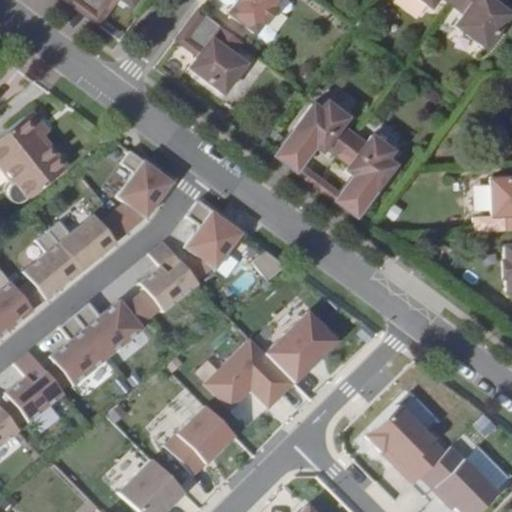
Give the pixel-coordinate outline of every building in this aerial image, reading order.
[(72,0),(92,15),(95,10),(103,0),(126,0),(130,3),(131,0),(72,0)] [(112,0),(103,0),(92,15),(98,20),(112,0)] [(235,0),(228,10),(255,30),(276,0),(235,0)] [(451,0),(463,9),(453,22),(483,45),(509,10),(496,1),(495,0),(451,0)] [(240,38),(197,6),(181,28),(202,45),(196,52),(187,64),(217,87),(240,57),(231,50),(240,38)] [(202,45),(181,28),(174,36),(196,52),(202,45)] [(337,151),(352,130),(340,121),(347,112),(326,96),(318,104),(312,99),(273,150),(295,167),(300,160),(308,149),(301,143),(307,136),(314,141),(321,147),(324,142),(337,151)] [(30,105),(20,112),(37,134),(47,126),(30,105)] [(37,134),(20,112),(0,127),(0,204),(0,205),(3,205),(6,205),(11,203),(61,163),(37,134)] [(352,130),(337,151),(349,160),(345,165),(352,170),(359,175),(353,183),(346,178),(338,189),(333,195),(355,212),(393,160),(385,155),(392,146),(371,130),(364,139),(352,130)] [(314,141),(307,136),(301,143),(308,149),(314,141)] [(126,147),(116,159),(131,170),(115,192),(122,197),(143,213),(169,179),(126,147)] [(319,175),(300,160),(295,167),(314,181),(319,175)] [(359,175),(352,170),(346,178),(353,183),(359,175)] [(511,226),(511,173),(493,175),(494,213),(506,212),(507,226),(511,226)] [(338,189),(319,175),(314,181),(333,195),(338,189)] [(122,197),(110,207),(126,227),(143,213),(122,197)] [(195,198),(184,213),(197,223),(181,244),(189,250),(209,265),(211,266),(238,230),(195,198)] [(126,227),(110,207),(97,217),(113,238),(126,227)] [(57,215),(45,225),(78,266),(113,238),(97,217),(90,209),(67,228),(57,215)] [(500,232),(500,219),(469,221),(470,233),(500,232)] [(78,266),(45,225),(33,234),(43,247),(20,265),(26,274),(42,294),(78,266)] [(161,237),(147,249),(157,262),(137,278),(142,285),(158,305),(160,307),(195,279),(193,277),(178,258),(161,237)] [(511,240),(501,241),(503,288),(511,287),(511,240)] [(189,250),(178,258),(193,277),(209,265),(189,250)] [(261,250),(248,265),(266,281),(279,267),(261,250)] [(0,327),(30,304),(13,284),(0,267),(0,327)] [(26,274),(13,284),(30,304),(42,294),(26,274)] [(142,285),(132,293),(147,313),(158,305),(142,285)] [(132,293),(121,301),(137,321),(147,313),(132,293)] [(71,310),(104,352),(139,323),(137,321),(121,301),(116,295),(96,311),(85,298),(71,310)] [(307,306),(264,348),(293,377),(335,335),(307,306)] [(104,352),(71,310),(56,322),(66,334),(46,351),(51,357),(67,377),(69,380),(104,352)] [(267,403),(293,377),(264,348),(249,333),(203,378),(228,404),(249,384),(267,403)] [(25,346),(11,358),(21,371),(1,387),(6,393),(22,413),(24,416),(59,388),(57,385),(41,365),(25,346)] [(51,357),(41,365),(57,385),(67,377),(51,357)] [(6,393),(0,398),(0,407),(11,422),(22,413),(6,393)] [(202,400),(162,440),(191,469),(231,430),(202,400)] [(418,473),(443,449),(396,400),(364,431),(379,448),(383,444),(401,463),(400,465),(412,478),(418,473)] [(0,434),(13,424),(11,422),(0,407),(0,434)] [(443,449),(418,473),(443,499),(446,497),(451,503),(460,511),(472,511),(495,490),(449,443),(443,449)] [(379,448),(410,480),(412,478),(400,465),(401,463),(383,444),(379,448)] [(115,486),(139,511),(154,511),(181,486),(148,453),(115,486)] [(446,497),(443,499),(449,505),(451,503),(446,497)] [(316,511),(305,501),(293,511),(316,511)]
